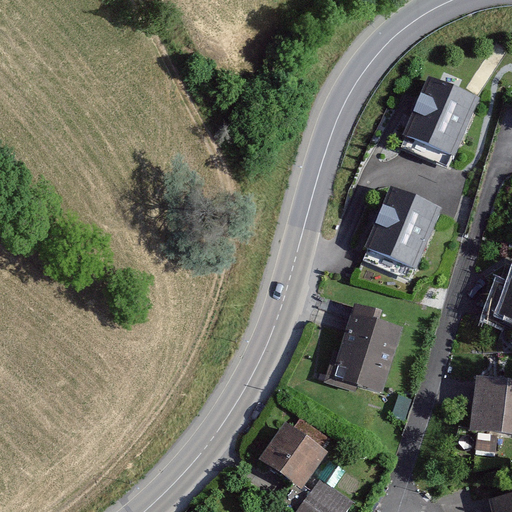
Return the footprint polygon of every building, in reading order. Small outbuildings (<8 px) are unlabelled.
[(477,104),(428,83),(404,139),(453,160),(477,104)] [(440,215),(391,194),(367,250),(415,271),(440,215)] [(511,321),(511,280),(498,317),(511,321)] [(380,317),(354,309),(333,381),(382,395),(400,334),(377,327),(380,317)] [(511,436),(511,385),(475,382),(473,400),(470,432),(511,436)] [(283,425),(258,462),(302,491),(327,454),(283,425)] [(344,511),(351,502),(319,480),(297,511),(344,511)] [(511,511),(511,498),(491,503),(492,509),(493,511),(511,511)]
